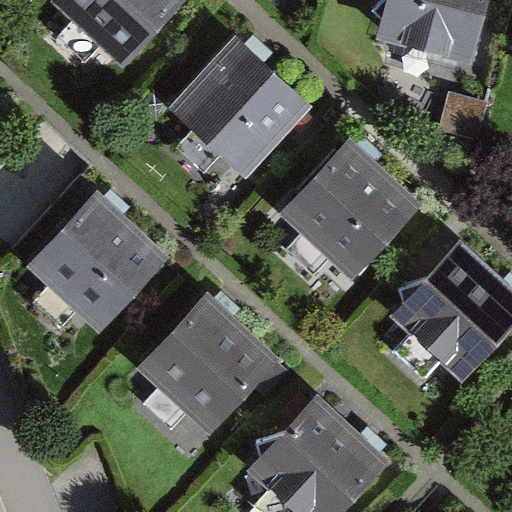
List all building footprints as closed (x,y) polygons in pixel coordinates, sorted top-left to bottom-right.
[(186,0),(66,0),(59,10),(133,68),(186,0)] [(490,0),(390,0),(381,38),(475,62),(490,0)] [(317,102),(244,36),(175,110),(249,177),(317,102)] [(426,199),(358,138),(287,218),(355,279),(426,199)] [(168,254),(100,196),(36,271),(104,329),(168,254)] [(511,330),(511,274),(468,238),(401,321),(473,379),(511,330)] [(288,360),(208,291),(141,368),(221,437),(288,360)] [(350,511),(397,457),(317,390),(249,472),(296,511),(350,511)]
